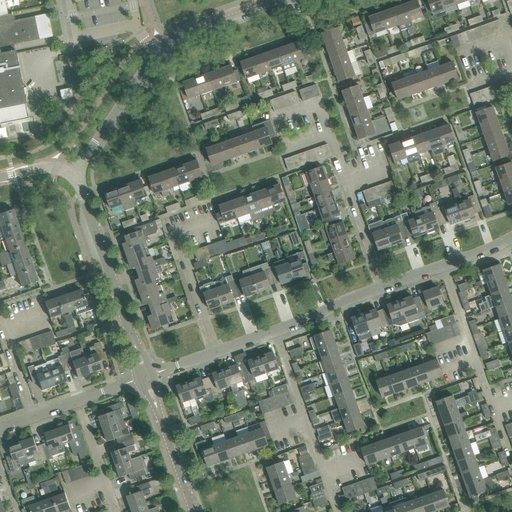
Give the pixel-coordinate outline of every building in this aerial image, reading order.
[(0,0),(0,124),(28,119),(14,51),(14,50),(13,51),(11,45),(41,39),(52,37),(47,14),(7,22),(5,16),(7,15),(6,10),(4,0),(0,0)] [(423,17),(420,9),(417,0),(405,4),(411,21),(423,17)] [(427,0),(432,13),(445,9),(441,0),(427,0)] [(441,0),(445,9),(457,5),(454,0),(441,0)] [(399,25),(411,21),(405,4),(393,9),(399,25)] [(387,29),(399,25),(393,9),(381,13),(387,29)] [(375,34),(387,29),(381,13),(369,17),(375,34)] [(470,26),(477,24),(475,18),(468,20),(470,26)] [(493,22),(497,33),(503,31),(499,20),(493,22)] [(487,24),(491,36),(497,33),(493,22),(487,24)] [(451,26),(453,32),(459,30),(457,24),(451,26)] [(481,26),(485,38),(491,36),(487,24),(481,26)] [(446,34),(453,32),(451,26),(444,28),(446,34)] [(475,29),(479,40),(485,38),(481,26),(475,29)] [(343,40),(342,37),(338,28),(322,34),(326,46),(343,40)] [(469,31),(473,42),(479,40),(475,29),(469,31)] [(463,33),(467,44),(473,42),(469,31),(463,33)] [(364,33),(358,35),(361,41),(366,39),(364,33)] [(457,35),(461,46),(467,44),(463,33),(457,35)] [(453,45),(454,48),(461,46),(457,35),(450,37),(453,45)] [(439,47),(446,45),(453,45),(450,37),(437,42),(439,47)] [(412,46),(419,44),(417,38),(410,41),(412,46)] [(330,58),(347,52),(343,40),(326,46),(330,58)] [(294,62),(297,61),(307,58),(301,41),(289,45),(294,62)] [(283,66),(294,62),(289,45),(277,49),(283,66)] [(389,54),(395,52),(393,46),(387,49),(389,54)] [(410,58),(422,53),(420,48),(408,52),(410,58)] [(271,70),(283,66),(277,49),(265,54),(271,70)] [(57,81),(68,79),(63,50),(51,52),(57,81)] [(367,58),(372,56),(370,50),(364,52),(367,58)] [(334,69),(351,64),(347,52),(330,58),(334,69)] [(398,62),(410,58),(408,52),(396,56),(398,62)] [(259,74),(271,70),(265,54),(253,58),(259,74)] [(247,79),(259,74),(253,58),(241,62),(247,79)] [(339,82),(361,74),(357,62),(351,64),(334,69),(339,82)] [(440,66),(446,83),(458,79),(452,62),(440,66)] [(237,82),(235,75),(231,65),(219,70),(225,86),(237,82)] [(434,87),(428,71),(426,66),(414,70),(422,92),(434,87)] [(434,87),(446,83),(440,66),(428,71),(434,87)] [(213,91),(225,86),(219,70),(207,74),(213,91)] [(410,96),(422,92),(414,70),(402,74),(410,96)] [(201,95),(213,91),(207,74),(195,78),(201,95)] [(398,100),(410,96),(402,74),(391,78),(398,100)] [(308,83),(315,81),(313,75),(306,78),(308,83)] [(189,99),(201,95),(195,78),(183,82),(189,99)] [(501,83),(505,94),(511,92),(507,81),(501,83)] [(499,97),(505,94),(501,83),(495,85),(499,97)] [(284,92),(291,89),(289,84),(282,86),(284,92)] [(303,102),(320,96),(316,84),(299,90),(303,102)] [(346,104),(363,98),(359,85),(342,91),(346,104)] [(493,99),(499,97),(495,85),(489,88),(493,99)] [(61,100),(72,98),(70,88),(59,90),(61,100)] [(267,98),(265,92),(264,88),(257,90),(261,100),(267,98)] [(486,101),(493,99),(489,88),(482,90),(486,101)] [(267,98),(274,95),(272,90),(265,92),(267,98)] [(480,103),(486,101),(482,90),(476,92),(480,103)] [(289,94),(293,105),(299,103),(296,92),(289,94)] [(474,105),(480,103),(476,92),(470,94),(474,105)] [(287,107),(293,105),(289,94),(283,96),(287,107)] [(281,109),(287,107),(283,96),(277,98),(281,109)] [(275,112),(281,109),(277,98),(271,100),(275,112)] [(351,115),(367,110),(363,98),(346,104),(351,115)] [(231,104),(233,110),(240,107),(238,102),(231,104)] [(481,125),(497,119),(493,107),(476,113),(481,125)] [(355,127),(371,121),(367,110),(351,115),(355,127)] [(234,113),(236,119),(243,116),(241,111),(234,113)] [(203,120),(209,118),(207,112),(201,114),(201,115),(190,119),(192,123),(203,119),(203,120)] [(389,123),(395,121),(393,114),(387,116),(389,123)] [(211,121),(213,127),(219,125),(217,119),(211,121)] [(485,137),(501,131),(497,119),(481,125),(485,137)] [(276,136),(271,121),(265,123),(267,127),(254,132),(260,148),(272,144),(270,138),(276,136)] [(376,134),(372,124),(371,121),(355,127),(359,139),(365,137),(366,143),(375,140),(374,134),(376,134)] [(455,141),(453,134),(449,125),(437,129),(443,146),(455,141)] [(431,150),(443,146),(437,129),(425,133),(431,150)] [(489,149),(506,143),(501,131),(485,137),(489,149)] [(248,153),(260,148),(254,132),(242,136),(248,153)] [(419,154),(431,150),(425,133),(413,137),(419,154)] [(237,157),(248,153),(242,136),(231,140),(237,157)] [(407,158),(419,154),(413,137),(402,141),(407,158)] [(225,161),(237,157),(231,140),(219,144),(225,161)] [(395,162),(407,158),(402,141),(389,146),(395,162)] [(493,161),(500,159),(510,155),(506,143),(489,149),(493,161)] [(212,165),(225,161),(219,144),(207,149),(212,165)] [(325,158),(331,156),(328,144),(321,146),(325,158)] [(319,160),(325,158),(321,146),(315,148),(319,160)] [(313,162),(319,160),(315,148),(309,151),(313,162)] [(307,164),(313,162),(309,151),(303,153),(307,164)] [(301,166),(307,164),(303,153),(297,155),(301,166)] [(295,168),(301,166),(297,155),(291,157),(295,168)] [(288,171),(295,168),(291,157),(284,159),(288,171)] [(191,181),(203,177),(197,160),(185,165),(191,181)] [(500,181),(511,176),(511,162),(496,168),(500,181)] [(452,172),(459,170),(457,164),(450,167),(452,172)] [(179,185),(191,181),(185,165),(173,169),(179,185)] [(311,185),(327,179),(323,167),(300,175),(304,187),(311,185)] [(167,189),(179,185),(173,169),(161,173),(167,189)] [(428,181),(426,175),(425,171),(419,173),(423,183),(428,181)] [(155,194),(167,189),(161,173),(149,177),(155,194)] [(426,175),(428,181),(436,178),(434,173),(426,175)] [(460,175),(452,178),(451,177),(448,178),(449,182),(453,181),(454,185),(462,182),(460,175)] [(504,193),(511,189),(511,176),(500,181),(504,193)] [(315,197),(332,191),(327,179),(311,185),(315,197)] [(147,196),(145,189),(142,180),(129,184),(135,201),(147,196)] [(392,193),(399,191),(395,180),(389,182),(392,193)] [(382,184),(386,196),(392,193),(389,182),(382,184)] [(123,205),(135,201),(129,184),(117,188),(123,205)] [(285,201),(283,194),(279,184),(267,189),(276,213),(275,211),(280,210),(281,207),(279,203),(285,201)] [(376,187),(380,198),(386,196),(382,184),(376,187)] [(290,185),(285,187),(289,199),(295,197),(290,185)] [(373,200),(379,198),(380,198),(376,187),(369,189),(373,200)] [(111,209),(123,205),(117,188),(105,193),(111,209)] [(467,198),(468,200),(463,201),(456,188),(452,190),(457,204),(463,221),(475,216),(473,211),(479,209),(474,195),(467,198)] [(264,217),(276,213),(267,189),(255,193),(264,217)] [(363,191),(367,202),(373,200),(369,189),(363,191)] [(319,209),(336,203),(332,191),(315,197),(319,209)] [(198,202),(205,200),(210,198),(208,192),(203,194),(196,197),(198,202)] [(264,218),(264,217),(255,193),(243,197),(249,214),(250,214),(251,219),(252,219),(253,222),(259,219),(262,220),(262,218),(264,218)] [(237,218),(249,214),(243,197),(231,201),(237,218)] [(367,202),(369,209),(381,204),(379,198),(373,200),(367,202)] [(220,224),(237,218),(231,201),(219,205),(222,212),(216,214),(220,224)] [(301,215),(299,208),(301,208),(299,202),(291,205),(295,217),(301,215)] [(443,222),(438,208),(436,202),(430,205),(430,206),(428,207),(426,207),(422,208),(421,210),(419,211),(427,233),(439,229),(437,224),(443,222)] [(323,221),(331,218),(340,215),(336,203),(319,209),(323,221)] [(449,220),(451,225),(463,221),(457,204),(445,208),(444,205),(438,208),(443,222),(449,220)] [(0,225),(0,226),(16,221),(12,209),(6,211),(4,206),(0,207),(0,225)] [(413,232),(415,237),(427,233),(419,211),(417,211),(416,212),(415,213),(414,214),(414,215),(413,216),(413,217),(413,218),(414,219),(409,221),(406,213),(400,215),(407,235),(413,232)] [(301,215),(295,217),(298,224),(304,222),(301,215)] [(403,241),(401,236),(407,235),(400,215),(396,217),(395,218),(392,219),(391,219),(386,220),(386,221),(383,222),(385,229),(391,246),(403,241)] [(0,240),(20,233),(16,221),(0,226),(0,227),(0,240)] [(147,236),(156,233),(158,228),(156,222),(129,231),(130,235),(128,235),(130,241),(123,244),(128,256),(148,249),(146,242),(148,238),(147,236)] [(330,240),(347,234),(343,222),(326,228),(326,229),(321,230),(325,241),(330,240)] [(379,250),(391,246),(385,229),(373,233),(379,250)] [(296,231),(290,234),(294,246),(300,243),(296,231)] [(9,251),(25,245),(20,233),(0,240),(5,239),(9,251)] [(328,254),(351,246),(347,234),(330,240),(334,251),(327,254),(328,254)] [(247,245),(259,240),(257,235),(245,239),(247,245)] [(229,251),(229,249),(225,240),(219,242),(223,253),(229,251)] [(306,248),(312,246),(310,240),(304,242),(306,248)] [(217,255),(223,253),(219,242),(213,244),(217,255)] [(211,257),(217,255),(213,244),(207,246),(211,257)] [(6,265),(29,257),(25,245),(9,251),(0,254),(0,263),(1,267),(6,265)] [(206,259),(211,257),(207,246),(200,248),(204,260),(206,259)] [(312,246),(306,248),(309,255),(315,253),(312,246)] [(330,260),(336,257),(339,264),(355,258),(351,246),(328,254),(330,260)] [(198,262),(204,260),(200,248),(194,251),(198,262)] [(152,261),(150,256),(148,249),(128,256),(132,269),(139,266),(141,272),(139,272),(139,273),(141,272),(160,265),(158,259),(152,261)] [(17,275),(33,269),(29,257),(6,265),(10,277),(17,274),(17,275)] [(311,261),(313,267),(319,265),(316,258),(311,261)] [(196,270),(205,266),(208,265),(206,259),(204,260),(198,262),(194,263),(196,270)] [(282,284),(293,280),(288,263),(286,259),(279,261),(280,262),(275,264),(275,265),(269,268),(274,282),(280,279),(282,284)] [(306,276),(302,263),(300,259),(288,263),(293,280),(306,276)] [(274,282),(269,268),(267,263),(250,270),(249,269),(258,293),(270,288),(268,283),(274,282)] [(161,285),(158,278),(156,271),(162,269),(161,265),(160,265),(141,272),(143,277),(136,280),(141,293),(161,285)] [(487,283),(504,277),(500,265),(483,271),(487,283)] [(17,275),(21,287),(37,281),(33,269),(17,275)] [(244,292),(246,297),(258,293),(249,269),(242,271),(245,279),(240,281),(239,278),(233,280),(232,275),(231,275),(238,294),(244,292)] [(234,301),(233,296),(238,294),(231,275),(213,283),(215,288),(221,306),(234,301)] [(491,295),(508,289),(504,277),(487,283),(491,295)] [(461,292),(466,290),(473,288),(470,281),(458,285),(461,292)] [(215,288),(213,283),(213,282),(203,285),(203,286),(199,288),(202,295),(204,294),(210,310),(221,306),(215,288)] [(171,299),(166,301),(163,292),(161,285),(141,293),(145,305),(152,303),(154,308),(172,302),(171,299)] [(430,311),(429,309),(444,304),(438,287),(423,292),(425,297),(419,299),(424,313),(430,311)] [(83,295),(81,289),(69,294),(74,309),(76,315),(94,309),(88,293),(83,295)] [(496,307),(511,300),(511,299),(508,289),(491,295),(496,307)] [(469,303),(466,296),(468,296),(466,290),(461,292),(459,293),(463,305),(469,303)] [(62,314),(74,309),(69,294),(57,298),(62,314)] [(426,317),(424,313),(419,299),(414,301),(412,296),(399,301),(408,324),(426,317)] [(50,318),(62,314),(57,298),(44,302),(50,318)] [(500,319),(511,314),(511,300),(496,307),(500,319)] [(391,326),(392,329),(408,324),(399,301),(387,305),(389,310),(383,312),(388,326),(391,326)] [(171,322),(176,321),(170,305),(173,304),(172,302),(154,308),(156,314),(149,316),(153,329),(171,323),(171,322)] [(388,326),(383,312),(378,314),(376,309),(363,314),(369,330),(370,330),(371,335),(378,332),(377,328),(382,326),(383,330),(389,328),(388,326)] [(358,335),(369,330),(363,314),(352,318),(358,335)] [(504,330),(511,327),(511,314),(500,319),(504,330)] [(443,327),(444,327),(450,325),(456,323),(454,315),(444,318),(440,320),(443,327)] [(66,324),(68,329),(69,334),(76,331),(72,322),(66,324)] [(454,337),(461,335),(456,323),(450,325),(454,337)] [(449,339),(454,337),(450,325),(444,327),(449,339)] [(443,341),(449,339),(444,327),(443,327),(438,329),(443,341)] [(481,332),(479,333),(477,327),(471,329),(475,340),(483,338),(481,332)] [(56,338),(69,334),(68,329),(55,333),(56,338)] [(437,343),(443,341),(438,329),(433,331),(437,343)] [(319,348),(335,342),(331,330),(314,336),(319,348)] [(45,333),(49,345),(55,343),(51,331),(45,333)] [(431,345),(437,343),(433,331),(431,332),(426,333),(431,345)] [(44,347),(49,345),(45,333),(40,335),(44,347)] [(38,349),(44,347),(40,335),(34,337),(38,349)] [(32,351),(38,349),(34,337),(28,339),(32,351)] [(480,352),(485,350),(487,350),(483,338),(475,340),(480,352)] [(27,353),(32,351),(28,339),(23,341),(27,353)] [(21,355),(27,353),(23,341),(17,343),(21,355)] [(102,369),(98,356),(103,354),(99,342),(93,344),(94,345),(88,347),(91,354),(84,356),(90,373),(102,369)] [(323,360),(339,354),(335,342),(319,348),(323,360)] [(353,345),(358,357),(364,355),(360,343),(353,345)] [(304,354),(302,347),(289,351),(292,358),(304,354)] [(77,359),(75,353),(70,355),(69,352),(63,354),(68,366),(73,364),(77,377),(90,373),(84,356),(77,359)] [(267,373),(269,372),(279,369),(273,352),(261,356),(267,373)] [(62,368),(68,366),(63,354),(57,356),(58,358),(53,360),(55,367),(49,370),(54,385),(66,381),(62,368)] [(327,372),(344,366),(339,354),(323,360),(327,372)] [(256,379),(255,377),(267,373),(261,356),(249,361),(250,366),(245,368),(249,381),(256,379)] [(498,359),(486,364),(488,371),(500,366),(498,359)] [(425,364),(431,380),(443,376),(437,360),(425,364)] [(419,385),(431,380),(425,364),(413,368),(419,385)] [(41,390),(54,385),(49,370),(42,372),(39,365),(34,367),(33,365),(27,367),(31,379),(37,377),(41,390)] [(243,384),(249,381),(245,368),(239,370),(237,365),(225,369),(231,385),(233,393),(239,391),(236,384),(243,381),(243,384)] [(331,384),(348,378),(344,366),(327,372),(331,384)] [(407,389),(419,385),(413,368),(401,372),(407,389)] [(219,392),(219,390),(231,385),(225,369),(213,373),(214,378),(209,380),(213,394),(219,392)] [(395,393),(407,389),(401,372),(389,376),(395,393)] [(383,397),(395,393),(389,376),(377,381),(383,397)] [(215,400),(213,394),(209,380),(203,382),(201,377),(190,381),(195,398),(203,395),(205,400),(209,402),(215,400)] [(335,396),(352,390),(348,378),(331,384),(335,396)] [(195,398),(190,381),(177,386),(183,403),(189,400),(192,408),(197,406),(195,398)] [(289,391),(286,385),(286,384),(272,389),(275,396),(277,395),(283,393),(289,391)] [(453,396),(459,394),(457,388),(440,394),(442,400),(436,402),(441,414),(457,408),(453,396)] [(340,408),(356,402),(352,390),(335,396),(340,408)] [(287,405),(293,403),(289,391),(283,393),(287,405)] [(481,392),(479,393),(469,396),(471,403),(483,399),(481,392)] [(281,408),(287,405),(283,393),(277,395),(281,408)] [(275,410),(281,408),(277,395),(275,396),(271,397),(275,410)] [(269,412),(275,410),(271,397),(265,399),(269,412)] [(263,414),(269,412),(265,399),(259,401),(263,414)] [(98,417),(103,429),(124,421),(122,415),(123,414),(121,409),(123,408),(121,402),(109,406),(111,412),(98,417)] [(344,420),(360,414),(356,402),(340,408),(344,420)] [(445,426),(462,420),(457,408),(441,414),(445,426)] [(344,420),(345,423),(348,432),(365,426),(360,414),(344,420)] [(188,419),(188,420),(190,426),(203,422),(200,415),(188,419)] [(449,438),(466,432),(462,420),(445,426),(449,438)] [(122,443),(134,438),(132,432),(130,433),(128,428),(126,428),(124,421),(103,429),(107,441),(120,437),(122,443)] [(498,434),(495,427),(493,422),(482,426),(484,431),(490,429),(492,436),(498,434)] [(81,430),(72,433),(69,425),(58,429),(63,444),(69,442),(74,455),(79,453),(81,460),(91,456),(81,430)] [(319,436),(332,432),(329,425),(317,429),(319,436)] [(415,448),(418,447),(427,444),(422,427),(410,431),(415,448)] [(250,433),(256,449),(268,445),(262,428),(250,433)] [(55,447),(63,444),(58,429),(44,433),(49,446),(44,448),(48,460),(53,458),(53,456),(58,454),(55,447)] [(403,452),(415,448),(410,431),(397,435),(403,452)] [(453,450),(470,444),(466,432),(449,438),(453,450)] [(244,453),(256,449),(250,433),(238,437),(244,453)] [(391,456),(403,452),(397,435),(385,440),(391,456)] [(48,460),(44,448),(38,450),(33,437),(21,441),(27,457),(33,455),(36,462),(41,460),(41,462),(48,460)] [(232,458),(244,453),(238,437),(226,441),(232,458)] [(116,465),(131,460),(129,453),(136,450),(134,445),(136,444),(134,438),(122,443),(124,448),(111,453),(116,465)] [(379,461),(391,456),(385,440),(373,444),(379,461)] [(26,457),(27,457),(21,441),(9,446),(13,459),(8,461),(6,457),(12,473),(17,471),(17,469),(22,467),(25,474),(31,472),(26,457)] [(220,462),(232,458),(226,441),(214,445),(220,462)] [(367,465),(379,461),(373,444),(361,448),(367,465)] [(458,462),(474,456),(470,444),(453,450),(458,462)] [(208,466),(220,462),(214,445),(202,449),(208,466)] [(306,445),(298,448),(301,456),(309,453),(306,445)] [(478,468),(478,465),(486,463),(484,454),(474,456),(458,462),(462,474),(478,468)] [(302,469),(315,465),(312,458),(300,462),(302,469)] [(133,473),(135,479),(147,474),(144,468),(142,469),(141,464),(134,466),(131,460),(116,465),(120,477),(133,473)] [(288,474),(287,471),(284,462),(267,468),(271,480),(288,474)] [(79,466),(83,478),(89,476),(85,464),(79,466)] [(305,476),(317,471),(315,465),(302,469),(305,476)] [(78,480),(83,478),(79,466),(74,468),(78,480)] [(72,482),(78,480),(74,468),(68,470),(72,482)] [(466,485),(483,480),(478,468),(462,474),(466,485)] [(66,484),(72,482),(68,470),(62,472),(66,484)] [(496,475),(499,482),(511,477),(508,470),(496,475)] [(275,492),(292,486),(288,474),(271,480),(275,492)] [(377,489),(376,486),(373,477),(367,479),(371,491),(377,489)] [(365,494),(371,491),(367,479),(361,481),(365,494)] [(487,492),(483,482),(483,480),(466,485),(470,497),(472,497),(478,495),(487,492)] [(359,496),(365,494),(361,481),(355,483),(359,496)] [(126,496),(131,509),(147,503),(144,496),(151,494),(149,488),(151,488),(149,482),(137,486),(139,492),(126,496)] [(353,498),(359,496),(355,483),(348,486),(353,498)] [(280,504),(289,501),(296,498),(292,486),(275,492),(280,504)] [(346,500),(353,498),(348,486),(342,488),(344,494),(346,500)] [(314,501),(326,496),(323,490),(311,494),(314,501)] [(431,494),(437,510),(449,506),(443,490),(431,494)] [(54,497),(58,511),(62,511),(71,509),(65,493),(54,497)] [(424,511),(432,511),(437,510),(431,494),(419,498),(424,511)] [(45,511),(42,501),(41,502),(39,497),(35,498),(34,496),(21,500),(25,511),(45,511)] [(316,507),(328,503),(326,496),(314,501),(316,507)] [(45,511),(58,511),(54,497),(42,501),(45,511)] [(410,511),(424,511),(419,498),(408,502),(410,511)] [(397,511),(410,511),(408,502),(396,506),(397,511)] [(157,511),(156,507),(149,510),(147,503),(131,509),(132,511),(157,511)]
